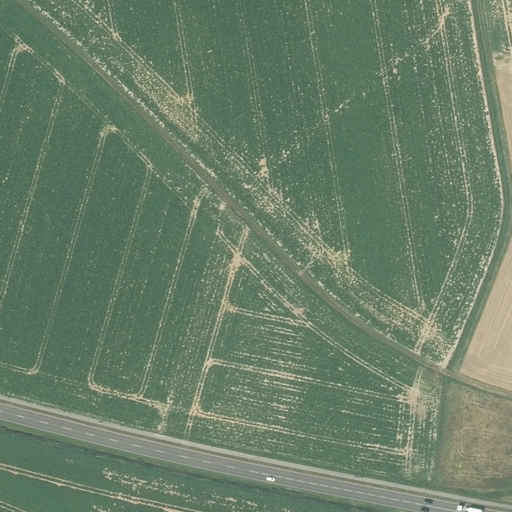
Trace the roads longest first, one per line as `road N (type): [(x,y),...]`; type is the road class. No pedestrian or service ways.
road 1 (track): [(511,395),(427,361),(351,315),(28,0)]
road 2 (secondary): [(0,408),(454,511)]
road 3 (track): [(482,0),(511,178)]
road 4 (track): [(511,233),(455,374)]
